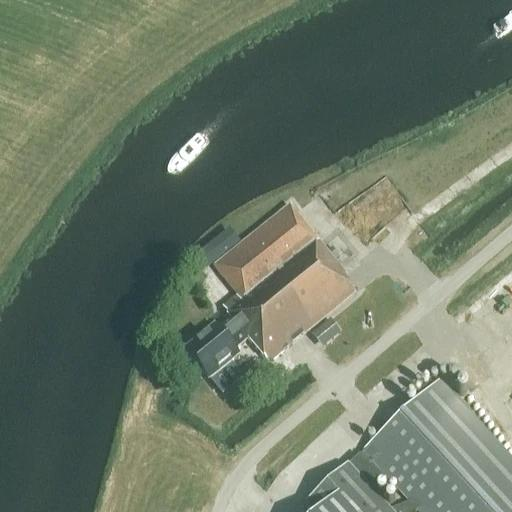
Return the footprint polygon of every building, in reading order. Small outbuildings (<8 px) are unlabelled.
[(229,317),(228,318),(232,322),(218,333),(214,328),(185,353),(210,383),(239,358),(235,353),(249,342),(268,366),(355,293),(344,279),(346,277),(289,208),(214,270),(237,299),(223,311),(229,317)] [(189,264),(200,278),(240,245),(229,232),(189,264)] [(311,333),(323,348),(342,332),(330,317),(311,333)] [(364,453),(359,458),(369,468),(374,464),(412,505),(417,511),(511,511),(511,463),(439,384),(363,452),(364,453)] [(311,511),(417,511),(412,505),(392,511),(387,511),(371,494),(383,484),(369,468),(359,458),(359,457),(306,506),(311,511)]
